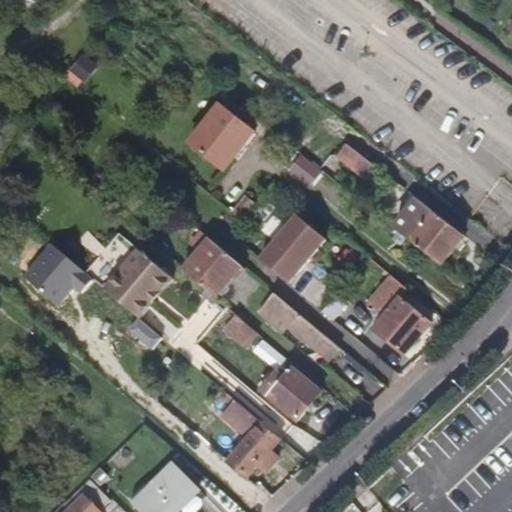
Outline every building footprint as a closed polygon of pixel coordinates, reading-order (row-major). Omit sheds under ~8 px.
[(448,0),(440,0),(435,7),(442,12),(450,11),(448,0)] [(195,140),(228,168),(255,135),(221,108),(195,140)] [(340,158),(368,180),(377,169),(349,146),(340,158)] [(247,198),(234,213),(244,221),(256,206),(247,198)] [(442,266),(465,238),(419,200),(395,228),(442,266)] [(298,219),(262,263),(292,287),(328,244),(298,219)] [(217,300),(244,268),(222,250),(203,234),(191,247),(199,253),(184,272),(217,300)] [(143,322),(176,283),(124,238),(90,277),(143,322)] [(407,356),(433,324),(404,299),(410,292),(393,278),(372,304),(388,317),(376,331),(407,356)] [(340,349),(275,294),(258,315),(273,328),(280,320),(330,361),(340,349)] [(261,337),(240,320),(229,333),(250,350),(261,337)] [(264,394),(300,424),(325,396),(297,372),(289,382),(280,375),(264,394)] [(207,401),(225,416),(236,402),(218,387),(207,401)] [(280,460),(272,453),(282,441),(236,402),(225,416),(252,438),(230,464),(248,480),(260,467),(268,474),(280,460)] [(194,436),(184,427),(174,439),(199,460),(209,448),(194,436)] [(209,448),(215,440),(200,428),(194,436),(209,448)] [(493,462),(469,433),(439,458),(462,487),(474,477),(478,482),(483,478),(479,473),(493,462)] [(16,446),(0,461),(8,469),(23,454),(16,446)] [(137,509),(139,511),(183,511),(201,493),(174,469),(137,509)] [(99,473),(92,480),(100,488),(107,481),(99,473)] [(69,511),(99,511),(108,503),(89,485),(77,498),(80,501),(69,511)]
